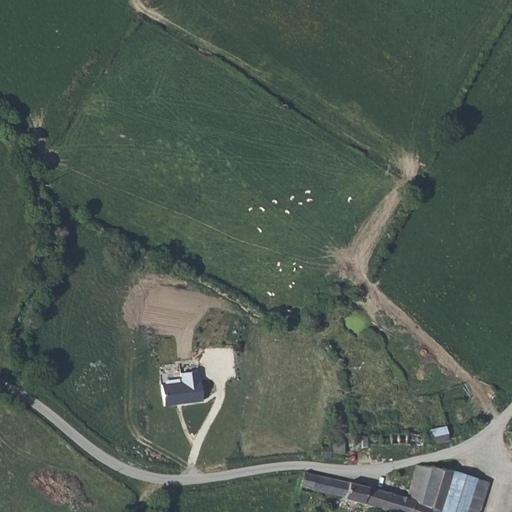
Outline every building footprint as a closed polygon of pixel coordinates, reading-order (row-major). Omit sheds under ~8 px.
[(198,372),(181,374),(182,383),(162,386),(165,407),(202,402),(198,372)] [(449,440),(448,434),(446,425),(429,428),(431,442),(449,440)] [(423,437),(424,434),(408,432),(380,431),(380,443),(406,443),(421,447),(422,444),(426,445),(429,443),(429,439),(423,437)] [(368,436),(359,437),(359,445),(367,446),(368,436)] [(344,452),(345,441),(330,442),(330,445),(322,444),(322,455),(331,455),(331,452),(344,452)] [(440,511),(454,471),(417,465),(414,469),(406,496),(359,482),(304,472),(300,494),(305,496),(306,492),(313,493),(314,490),(345,497),(344,500),(378,510),(387,511),(440,511)] [(477,511),(487,481),(454,471),(440,511),(477,511)]
